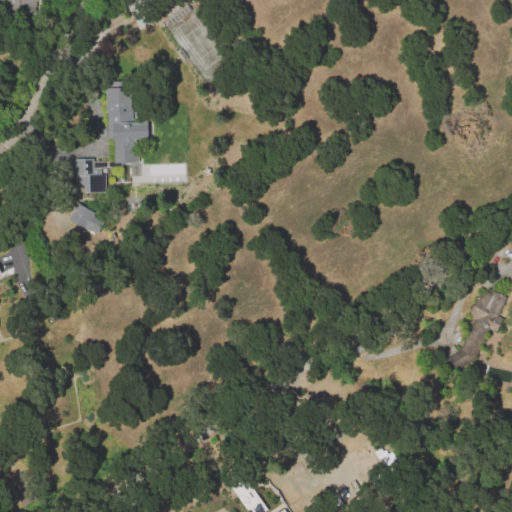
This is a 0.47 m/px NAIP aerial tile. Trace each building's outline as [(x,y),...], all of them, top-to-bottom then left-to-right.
[(23,9),(19,4),(23,0),(4,0),(17,14),(23,9)] [(106,88),(121,88),(121,92),(130,92),(130,121),(147,121),(147,133),(137,133),(137,163),(114,163),(114,140),(107,140),(106,88)] [(93,157),(94,180),(77,180),(77,158),(93,157)] [(66,218),(95,234),(104,218),(75,202),(66,218)] [(441,358),(464,344),(474,321),(467,318),(481,288),(510,301),(496,332),(491,330),(478,359),(476,364),(470,361),(450,373),(441,358)] [(229,486),(245,511),(285,511),(283,509),(277,511),(267,511),(244,476),(229,486)]
